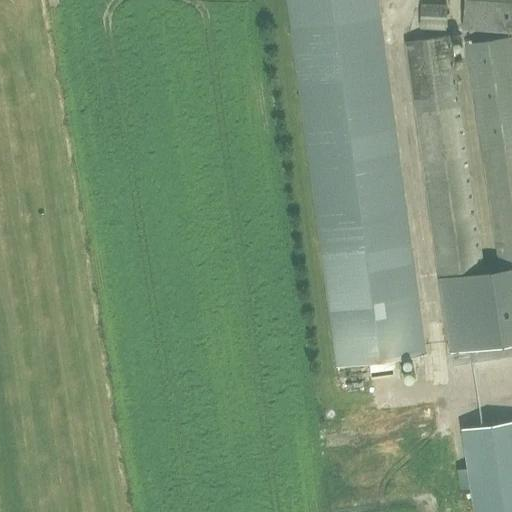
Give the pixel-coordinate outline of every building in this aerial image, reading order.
[(415,278),(380,20),(381,20),(382,20),(379,0),(286,0),(291,28),(337,366),(370,361),(372,374),(394,371),(393,358),(425,354),(419,305),(415,278)] [(511,0),(465,0),(463,28),(511,31),(511,0)] [(446,30),(447,4),(421,3),(420,28),(446,30)] [(440,274),(484,268),(450,35),(406,41),(440,274)] [(511,42),(511,37),(467,44),(501,270),(442,279),(453,351),(452,351),(454,364),(511,355),(511,354),(511,42)] [(469,467),(463,468),(458,469),(461,489),(466,488),(471,487),(475,511),(511,511),(511,420),(462,428),(469,467)]
